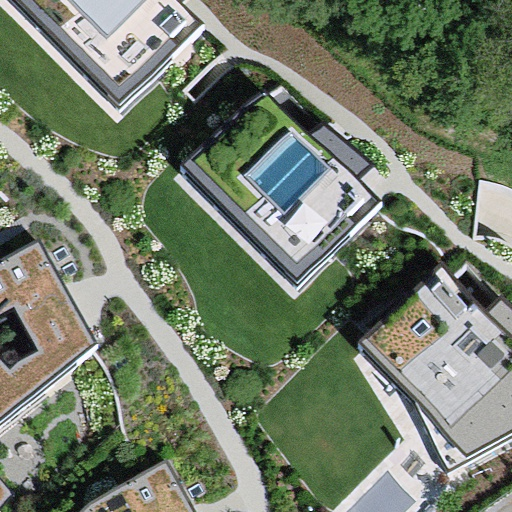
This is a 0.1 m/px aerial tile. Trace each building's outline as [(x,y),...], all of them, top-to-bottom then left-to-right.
[(207,35),(170,0),(0,0),(0,1),(122,121),(207,35)] [(384,213),(265,96),(181,182),(299,298),(384,213)] [(0,429),(94,355),(42,251),(0,271),(0,429)] [(511,442),(511,336),(447,271),(359,358),(409,409),(448,478),(511,442)] [(190,511),(167,470),(89,511),(190,511)]
